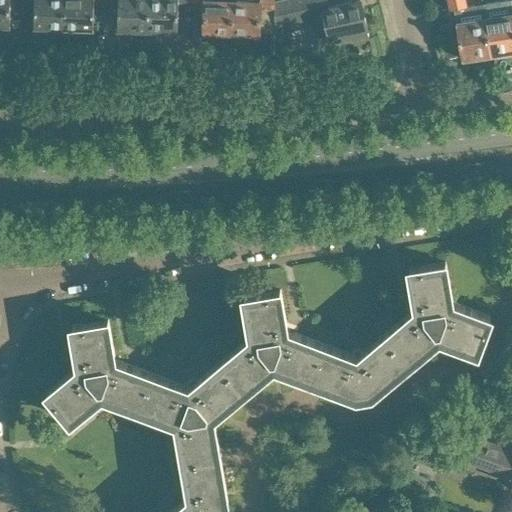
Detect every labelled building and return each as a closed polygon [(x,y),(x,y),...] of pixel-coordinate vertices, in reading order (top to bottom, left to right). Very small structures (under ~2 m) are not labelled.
[(0,0),(0,25),(11,26),(12,0),(0,0)] [(64,27),(64,0),(35,0),(33,26),(35,26),(35,30),(45,30),(47,26),(64,27)] [(106,1),(106,0),(64,0),(64,27),(81,27),(82,31),(92,32),(92,28),(93,28),(94,1),(106,1)] [(148,29),(148,0),(106,0),(106,1),(118,2),(118,28),(148,29)] [(148,0),(148,29),(178,30),(178,8),(178,6),(192,7),(191,0),(148,0)] [(191,0),(192,7),(205,7),(205,10),(204,30),(216,31),(217,33),(228,34),(230,31),(232,32),(233,0),(191,0)] [(275,0),(233,0),(232,32),(235,32),(236,34),(247,35),(248,32),(260,33),(260,31),(274,31),(275,0)] [(320,0),(276,0),(275,0),(274,31),(274,32),(275,32),(276,27),(316,17),(323,47),(369,37),(361,0),(356,0),(323,7),(320,0)] [(449,0),(451,8),(454,8),(468,5),(466,0),(449,0)] [(511,5),(511,0),(499,0),(483,3),(485,16),(491,53),(511,49),(511,5)] [(468,5),(454,8),(456,20),(462,58),(491,53),(485,16),(483,3),(468,5)] [(275,32),(274,52),(285,53),(286,33),(275,32)] [(416,307),(387,331),(412,361),(441,336),(479,350),(491,315),(453,301),(446,261),(409,267),(416,307)] [(310,377),(323,342),(287,329),(280,290),(243,296),(251,336),(220,361),(245,389),(276,364),(310,377)] [(139,408),(152,373),(115,359),(108,319),(73,325),(79,365),(47,390),(71,419),(102,394),(139,408)] [(373,393),(412,361),(387,331),(359,355),(323,342),(310,377),(359,395),(373,393)] [(215,415),(245,389),(220,361),(190,387),(152,373),(139,408),(177,422),(184,458),(221,451),(215,415)] [(479,438),(470,460),(499,472),(497,476),(511,482),(511,442),(511,443),(509,449),(479,438)] [(225,511),(229,501),(221,451),(184,458),(190,495),(169,511),(225,511)]
